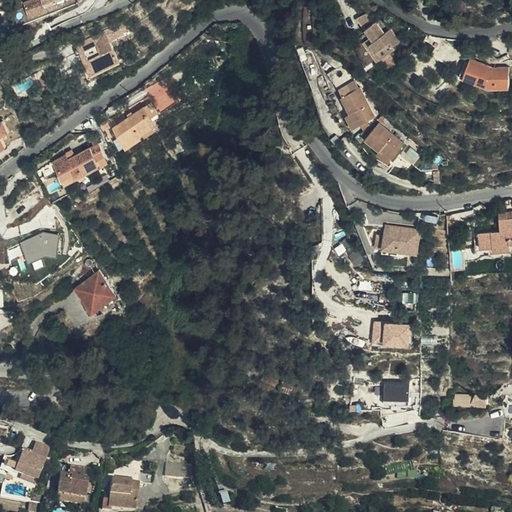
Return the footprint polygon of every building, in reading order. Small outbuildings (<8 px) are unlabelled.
[(50,9),(49,8),(47,4),(57,1),(59,0),(33,0),(26,3),(31,17),(50,9)] [(358,0),(348,9),(365,28),(369,33),(368,35),(380,49),(387,43),(395,36),(393,33),(396,29),(384,15),(378,20),(360,0),(358,0)] [(74,45),(79,53),(86,50),(96,44),(101,52),(91,58),(84,61),(91,74),(122,58),(111,40),(125,33),(124,32),(129,29),(124,18),(74,45)] [(369,33),(365,28),(360,32),(377,52),(380,49),(368,35),(369,33)] [(400,42),(395,36),(387,43),(393,49),(400,42)] [(454,63),(483,77),(507,77),(506,55),(490,55),(467,44),(465,52),(460,50),(454,63)] [(86,50),(79,53),(84,61),(91,58),(86,50)] [(343,95),(352,111),(358,108),(364,119),(378,111),(362,84),(343,95)] [(116,138),(152,118),(143,103),(108,123),(116,138)] [(358,108),(352,111),(350,112),(356,124),(364,119),(358,108)] [(367,135),(381,147),(383,144),(396,155),(408,142),(381,118),(367,135)] [(62,149),(49,157),(54,167),(58,173),(69,166),(71,170),(95,157),(94,154),(102,150),(94,136),(64,153),(62,149)] [(383,144),(381,147),(379,149),(392,160),(396,155),(383,144)] [(49,157),(39,162),(44,172),(54,167),(49,157)] [(501,208),(503,220),(472,225),(473,236),(488,235),(488,240),(505,237),(504,231),(511,230),(511,216),(510,207),(501,208)] [(388,226),(386,239),(386,246),(402,248),(402,250),(420,252),(421,229),(388,226)] [(60,256),(60,234),(25,234),(25,256),(60,256)] [(108,287),(109,299),(116,295),(115,289),(113,283),(102,268),(100,269),(108,287)] [(79,284),(97,309),(109,299),(108,287),(100,269),(79,284)] [(413,342),(413,320),(386,320),(386,342),(413,342)] [(251,364),(266,371),(270,360),(256,354),(251,364)] [(270,360),(266,371),(277,376),(281,366),(270,360)] [(409,381),(386,381),(385,396),(408,397),(409,381)] [(488,393),(455,392),(454,403),(488,404),(488,393)] [(16,472),(32,479),(45,449),(31,442),(26,452),(19,449),(11,470),(16,472)] [(192,478),(194,464),(168,460),(165,474),(192,478)] [(62,471),(59,494),(76,497),(76,500),(86,501),(87,494),(88,483),(90,468),(71,464),(70,472),(62,471)] [(29,487),(32,479),(16,472),(14,480),(29,487)] [(139,483),(130,482),(117,480),(111,480),(109,499),(103,499),(102,511),(111,511),(111,508),(136,510),(139,483)] [(76,497),(59,494),(58,501),(85,506),(86,501),(76,500),(76,497)]
